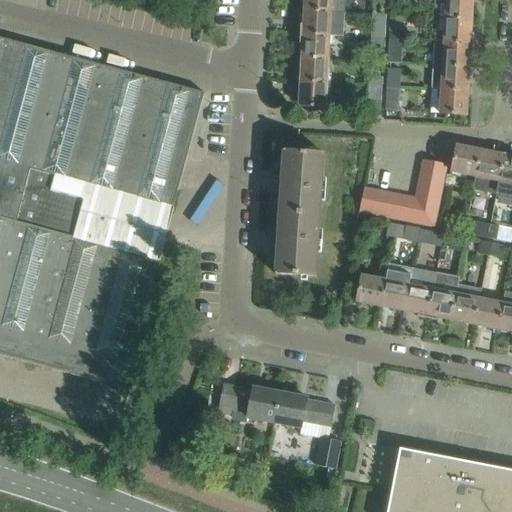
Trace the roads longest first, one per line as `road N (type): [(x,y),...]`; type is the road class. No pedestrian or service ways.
road 1 (residential): [(511,381),(261,334),(233,321),(247,64)]
road 2 (residential): [(247,64),(0,8)]
road 3 (residential): [(511,143),(510,0)]
road 4 (secondary): [(129,511),(0,467)]
